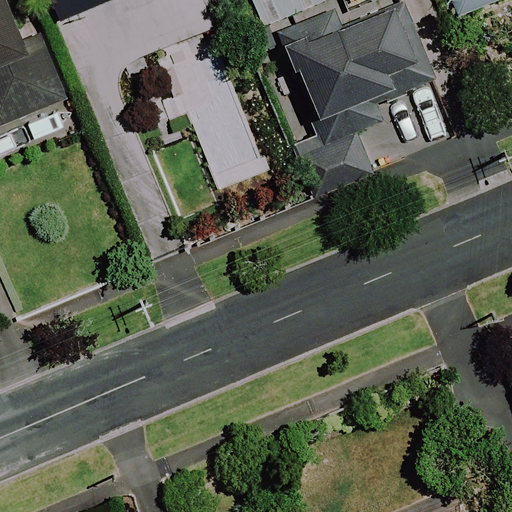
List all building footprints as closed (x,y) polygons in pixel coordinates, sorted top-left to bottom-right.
[(17,0),(0,0),(0,127),(58,105),(17,0)] [(124,0),(44,0),(57,29),(124,0)] [(282,44),(309,122),(391,94),(394,102),(440,87),(410,0),(379,0),(383,10),(282,44)] [(455,0),(461,15),(498,0),(455,0)] [(377,178),(360,134),(302,157),(319,200),(377,178)]
